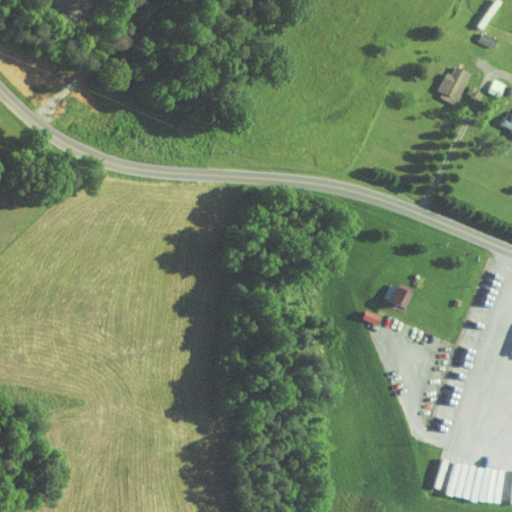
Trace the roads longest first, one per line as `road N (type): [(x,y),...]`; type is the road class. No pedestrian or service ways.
road 1 (tertiary): [(511,251),(361,193),(106,162),(50,134),(0,89)]
road 2 (residential): [(417,213),(470,97),(491,78),(511,79)]
